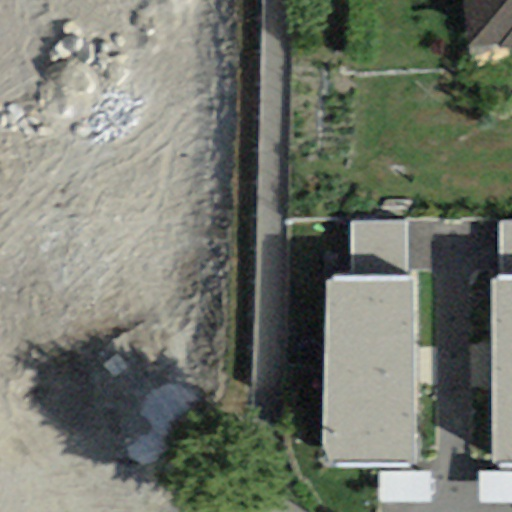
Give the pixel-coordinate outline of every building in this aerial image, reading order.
[(511,0),(461,0),(468,55),(511,49),(511,0)] [(350,220),(351,282),(405,282),(405,220),(350,220)] [(511,221),(501,222),(500,279),(511,278),(511,221)] [(511,278),(500,279),(493,279),(491,364),(511,364),(511,278)] [(351,282),(327,282),(326,370),(412,369),(412,282),(405,282),(351,282)] [(511,462),(511,364),(491,364),(493,462),(511,462)] [(412,461),(412,369),(326,370),(322,461),(412,461)] [(511,472),(478,473),(479,505),(511,503),(511,472)] [(430,473),(377,474),(378,505),(430,504),(430,473)]
